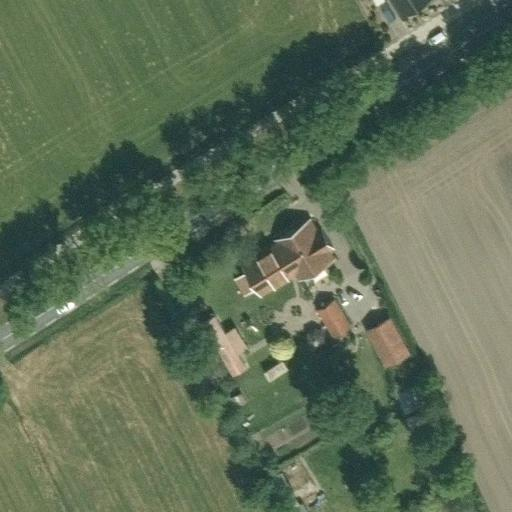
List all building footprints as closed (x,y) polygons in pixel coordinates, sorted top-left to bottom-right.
[(423,0),(390,0),(400,15),(423,0)] [(246,271),(236,278),(244,292),(255,286),(259,292),(295,271),(299,278),(332,258),(327,250),(332,247),(323,233),(321,229),(316,232),(309,220),(276,240),(278,243),(242,265),(246,271)] [(349,327),(333,300),(316,310),(332,337),(349,327)] [(231,373),(245,365),(239,354),(225,332),(215,315),(201,323),(206,332),(198,337),(207,352),(215,347),(231,373)] [(365,330),(384,366),(407,353),(388,318),(365,330)] [(414,426),(435,421),(433,410),(411,415),(414,426)]
